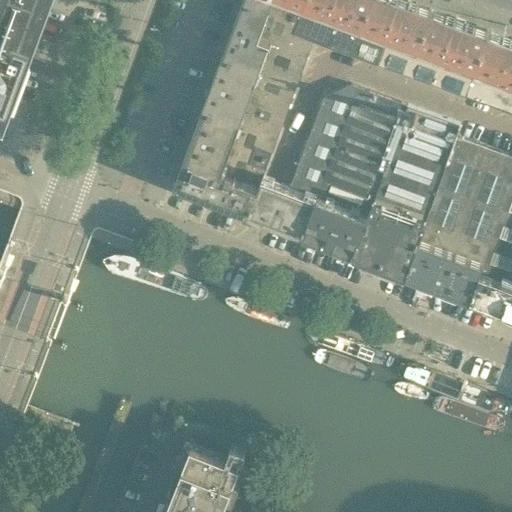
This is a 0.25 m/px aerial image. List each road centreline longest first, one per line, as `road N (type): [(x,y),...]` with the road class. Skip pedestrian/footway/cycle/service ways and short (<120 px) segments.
road 1 (residential): [(249,254),(325,63),(511,132)]
road 2 (residential): [(511,351),(249,254)]
road 3 (residential): [(128,209),(201,0)]
road 4 (tertiary): [(0,368),(68,185)]
road 5 (tertiary): [(68,185),(134,10)]
road 6 (residential): [(17,164),(70,18)]
road 7 (residential): [(249,254),(128,209)]
